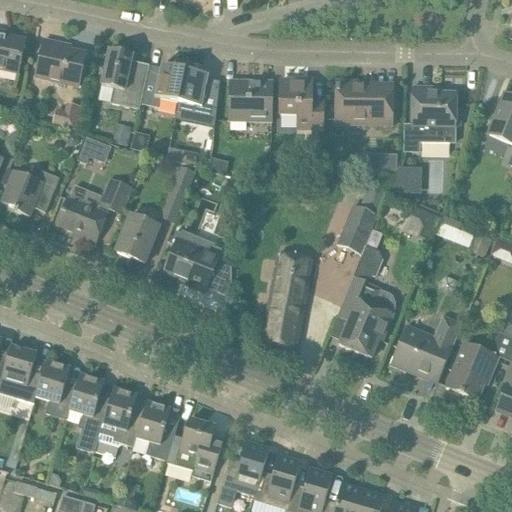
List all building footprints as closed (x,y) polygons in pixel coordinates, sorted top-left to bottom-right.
[(9,34),(0,31),(0,71),(18,75),(25,42),(8,38),(9,34)] [(71,47),(44,41),(39,61),(35,79),(78,88),(82,75),(86,55),(70,52),(71,47)] [(149,68),(135,65),(133,71),(129,70),(132,57),(125,55),(126,52),(124,50),(115,48),(112,49),(112,52),(109,52),(101,88),(113,90),(109,105),(139,112),(140,106),(147,73),(148,72),(149,68)] [(185,72),(186,69),(183,66),(177,68),(177,70),(161,67),(159,76),(147,73),(140,106),(158,110),(160,101),(178,105),(185,72)] [(185,72),(178,105),(196,109),(193,119),(215,124),(219,87),(218,87),(218,89),(206,86),(208,77),(185,72)] [(311,83),(280,82),(280,117),(297,117),(297,130),(323,131),(324,105),(310,104),(311,83)] [(251,83),(229,83),(229,103),(228,123),(271,124),(272,84),(271,84),(271,86),(251,86),(251,83)] [(363,84),(336,83),(335,120),(354,120),(354,126),(391,127),(392,90),(366,90),(363,84)] [(432,89),(412,89),(411,126),(403,126),(403,154),(419,155),(420,145),(454,145),(455,95),(432,95),(432,89)] [(511,154),(507,166),(511,167),(511,98),(503,95),(487,136),(511,146),(511,154)] [(31,104),(20,101),(17,114),(17,117),(28,119),(31,104)] [(131,129),(115,126),(112,144),(127,148),(131,129)] [(68,137),(66,142),(68,146),(72,148),(77,146),(78,142),(77,138),(72,136),(68,137)] [(86,140),(77,163),(85,166),(94,144),(86,140)] [(178,165),(181,152),(169,149),(167,161),(178,165)] [(210,159),(209,174),(225,178),(227,170),(222,162),(210,159)] [(385,159),(384,173),(397,173),(397,159),(385,159)] [(159,219),(174,225),(189,188),(196,170),(195,170),(193,175),(179,169),(159,219)] [(7,171),(1,185),(7,188),(13,173),(7,171)] [(399,171),(390,192),(406,192),(407,171),(399,171)] [(38,182),(14,172),(13,173),(7,188),(1,205),(15,211),(14,213),(29,219),(33,210),(45,215),(53,196),(59,180),(42,173),(38,182)] [(357,176),(354,185),(364,197),(373,175),(357,176)] [(132,190),(110,182),(99,208),(101,208),(121,216),(132,190)] [(64,208),(57,226),(80,235),(79,239),(95,246),(102,227),(107,217),(98,213),(101,208),(99,208),(97,207),(101,198),(74,187),(69,201),(67,201),(64,208)] [(416,238),(431,244),(442,216),(416,205),(411,217),(419,220),(421,225),(416,238)] [(223,207),(220,215),(230,219),(230,210),(223,207)] [(377,217),(353,207),(335,247),(360,258),(377,217)] [(159,229),(130,217),(115,254),(144,266),(152,247),(159,229)] [(465,233),(468,227),(443,217),(436,234),(460,245),(465,233)] [(468,227),(465,233),(473,237),(466,252),(484,260),(493,237),(468,227)] [(195,240),(175,232),(169,246),(173,248),(163,273),(191,285),(189,289),(205,294),(207,287),(227,294),(231,291),(231,266),(224,268),(216,265),(220,255),(205,248),(203,253),(192,248),(195,240)] [(507,245),(498,241),(490,259),(500,263),(507,245)] [(381,292),(364,285),(365,283),(367,279),(374,278),(381,261),(379,253),(365,248),(353,278),(352,280),(339,312),(350,316),(338,346),(371,360),(378,341),(382,343),(390,324),(393,317),(395,307),(393,299),(389,296),(381,292)] [(312,262),(277,255),(264,330),(260,349),(296,356),(299,336),(312,262)] [(511,311),(502,336),(511,339),(511,311)] [(462,325),(442,317),(433,340),(405,329),(398,347),(390,365),(411,374),(413,370),(437,381),(436,384),(438,385),(462,325)] [(0,347),(2,342),(0,341),(0,385),(11,348),(7,362),(0,360),(0,347)] [(445,390),(449,392),(448,394),(459,399),(460,397),(477,403),(487,378),(490,379),(498,359),(464,345),(445,390)] [(11,348),(0,385),(0,387),(2,381),(18,386),(14,400),(34,406),(36,399),(42,377),(47,362),(46,362),(42,376),(32,373),(37,356),(11,348)] [(511,359),(502,383),(508,385),(498,409),(511,414),(511,359)] [(45,416),(66,422),(69,413),(74,396),(63,393),(70,369),(47,362),(42,377),(36,399),(49,403),(45,416)] [(77,449),(95,454),(100,436),(108,407),(98,404),(104,383),(80,376),(69,413),(82,417),(79,430),(83,431),(77,449)] [(108,407),(100,436),(113,440),(112,443),(134,450),(136,440),(137,439),(147,404),(141,424),(130,421),(137,397),(113,390),(108,407)] [(147,404),(137,439),(136,440),(149,444),(146,457),(167,463),(169,457),(174,438),(164,435),(171,411),(147,404)] [(183,440),(174,438),(166,466),(192,473),(191,478),(210,483),(220,449),(210,447),(215,429),(189,421),(183,440)] [(228,466),(217,506),(231,510),(236,493),(253,498),(254,498),(259,479),(260,479),(269,451),(247,444),(239,470),(228,466)] [(285,511),(291,492),(292,492),(300,464),(279,457),(271,483),(260,479),(259,479),(254,498),(253,498),(252,502),(285,511)] [(321,511),(323,507),(323,508),(332,477),(311,470),(303,496),(292,492),(291,492),(285,511),(284,511),(321,511)] [(52,475),(48,486),(59,490),(61,483),(58,477),(52,475)] [(24,497),(27,487),(17,484),(14,494),(24,497)] [(321,511),(357,511),(363,492),(342,486),(335,511),(323,508),(323,507),(321,511)] [(37,490),(27,487),(24,497),(34,500),(37,490)] [(99,493),(85,488),(82,497),(87,498),(97,501),(99,493)] [(363,492),(357,511),(392,511),(395,505),(394,505),(392,511),(379,511),(384,498),(363,492)] [(119,500),(117,507),(121,508),(130,511),(132,503),(134,497),(121,493),(119,500)] [(58,511),(82,511),(85,504),(63,497),(58,511)]
